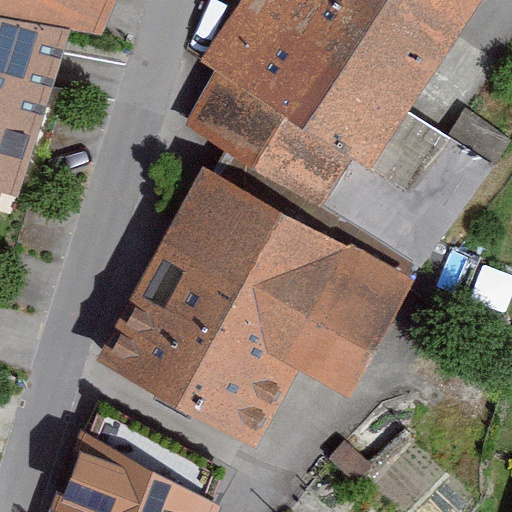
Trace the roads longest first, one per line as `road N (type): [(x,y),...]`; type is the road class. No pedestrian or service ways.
road 1 (residential): [(177,0),(22,511)]
road 2 (unknown): [(63,376),(229,464),(269,470),(286,460),(344,379)]
